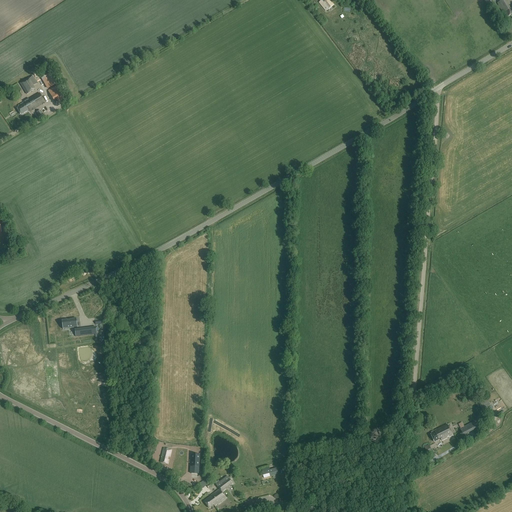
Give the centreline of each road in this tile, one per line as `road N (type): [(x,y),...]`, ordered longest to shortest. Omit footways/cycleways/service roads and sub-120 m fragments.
road 1 (tertiary): [(19,316),(160,249),(511,43)]
road 2 (track): [(439,87),(401,511)]
road 3 (tertiary): [(189,511),(153,472),(0,394)]
road 4 (track): [(242,0),(58,108)]
